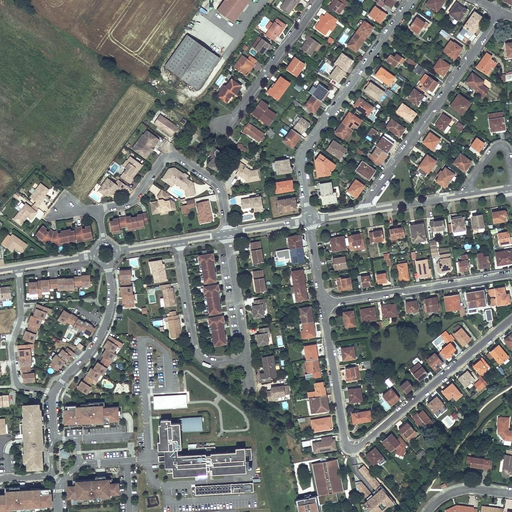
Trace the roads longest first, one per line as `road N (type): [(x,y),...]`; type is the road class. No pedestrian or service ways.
road 1 (residential): [(410,0),(297,156),(308,212)]
road 2 (residential): [(499,10),(365,211)]
road 3 (residential): [(349,449),(511,317)]
road 4 (residential): [(228,233),(221,186),(176,156),(163,160),(133,201),(98,210)]
road 5 (residential): [(323,303),(511,274)]
road 6 (residential): [(224,131),(320,0)]
road 7 (residential): [(178,241),(196,350),(213,363),(240,360)]
road 8 (residential): [(53,393),(16,381),(18,266)]
road 9 (residential): [(349,449),(323,303)]
road 10 (residential): [(107,264),(105,323),(53,393)]
road 11 (residential): [(228,233),(245,348),(240,360)]
